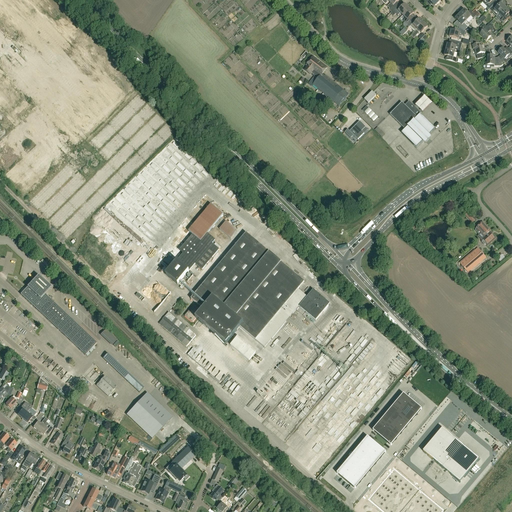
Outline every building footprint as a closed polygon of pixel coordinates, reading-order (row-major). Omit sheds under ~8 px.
[(398,0),(389,0),(388,1),(391,3),(387,7),(390,9),(389,10),(391,12),(398,6),(395,4),(398,0)] [(493,0),(484,0),(482,3),(485,5),(486,4),(488,6),(486,8),(489,10),(489,9),(494,5),(491,2),(493,0)] [(497,17),(505,8),(501,3),(497,7),(494,5),(489,9),(497,17)] [(403,15),(409,9),(405,4),(400,9),(398,6),(391,12),(390,13),(393,16),(396,14),(398,16),(400,13),(403,15)] [(510,12),(505,8),(497,17),(503,24),(508,19),(506,16),(510,12)] [(411,21),(414,18),(412,15),(414,13),(409,9),(403,15),(406,18),(403,21),(407,25),(411,21)] [(464,10),(459,14),(466,21),(471,17),(473,19),(476,16),(471,12),(468,14),(464,10)] [(464,24),(466,21),(459,14),(455,19),(459,23),(456,26),(459,28),(464,31),(468,27),(464,24)] [(417,29),(423,23),(419,19),(413,25),(412,24),(413,23),(411,21),(407,25),(407,26),(409,28),(410,26),(415,31),(417,29)] [(428,27),(427,26),(427,25),(425,23),(424,24),(423,23),(417,29),(421,33),(428,27)] [(486,41),(491,36),(488,33),(490,31),(485,26),(483,28),(484,30),(480,34),(486,41)] [(465,32),(464,31),(459,28),(458,32),(451,31),(449,37),(459,39),(459,36),(461,37),(461,36),(464,37),(465,32)] [(447,44),(446,50),(455,52),(458,53),(461,44),(455,42),(454,46),(447,44)] [(476,55),(477,55),(477,56),(477,59),(483,58),(482,54),(485,53),(483,46),(480,47),(480,44),(472,46),(473,49),(475,49),(476,55)] [(511,52),(507,47),(505,49),(503,48),(498,53),(505,60),(507,57),(508,59),(511,56),(511,55),(511,52)] [(444,56),(446,56),(445,60),(456,63),(457,59),(453,58),(455,52),(446,50),(444,56)] [(500,67),(503,65),(499,59),(497,60),(495,60),(495,59),(494,58),(494,56),(487,55),(487,65),(491,65),(490,67),(494,67),(500,67)] [(311,74),(317,79),(322,74),(327,68),(313,57),(306,65),(307,66),(304,70),(310,75),(311,74)] [(348,94),(343,90),(325,75),(324,76),(322,74),(317,79),(313,85),(339,106),(348,94)] [(368,104),(376,96),(372,92),(364,100),(368,104)] [(416,105),(416,106),(415,107),(418,110),(419,108),(422,111),(423,111),(427,108),(431,103),(431,102),(425,96),(424,96),(419,101),(416,104),(416,105)] [(405,106),(402,103),(390,115),(405,129),(402,132),(416,147),(424,140),(425,142),(429,138),(427,136),(434,129),(420,115),(421,113),(418,110),(415,107),(409,101),(405,106)] [(362,131),(366,128),(360,122),(350,132),(358,140),(364,134),(362,131)] [(302,216),(304,214),(292,202),(290,204),(302,216)] [(212,244),(215,240),(207,234),(223,215),(211,204),(189,231),(193,235),(180,250),(184,254),(166,275),(178,285),(195,264),(202,269),(219,250),(212,244)] [(465,215),(472,223),(474,221),(467,213),(465,215)] [(238,231),(226,221),(220,229),(231,239),(238,231)] [(476,229),(476,231),(480,235),(481,234),(484,237),(485,236),(489,233),(491,231),(483,222),(476,228),(477,228),(476,229)] [(142,236),(139,240),(150,249),(154,243),(140,232),(141,231),(139,230),(137,233),(142,236)] [(482,241),(482,242),(484,245),(486,245),(487,244),(488,244),(494,238),(490,233),(489,233),(485,236),(486,237),(483,239),(484,240),(482,241)] [(194,305),(185,316),(193,323),(196,319),(226,343),(240,327),(256,340),(265,347),(286,322),(277,314),(280,310),(304,282),(246,234),(191,299),(204,309),(202,311),(194,305)] [(468,273),(486,258),(478,248),(460,263),(468,273)] [(51,288),(38,276),(20,295),(85,356),(97,343),(45,295),(51,288)] [(330,304),(313,289),(299,307),(316,321),(330,304)] [(155,311),(157,312),(164,302),(162,301),(155,311)] [(173,321),(177,317),(169,311),(166,316),(173,321)] [(160,324),(170,331),(173,326),(163,319),(160,324)] [(183,322),(179,327),(184,331),(188,326),(183,322)] [(184,331),(194,340),(198,335),(188,327),(184,331)] [(101,335),(112,346),(117,340),(106,329),(101,334),(101,335)] [(235,335),(233,338),(235,340),(230,345),(249,360),(257,352),(238,336),(237,337),(235,335)] [(188,347),(192,342),(186,337),(182,342),(188,347)] [(42,355),(44,357),(45,355),(38,349),(34,354),(39,359),(42,355)] [(390,376),(394,380),(399,374),(395,371),(390,376)] [(40,378),(37,389),(46,391),(48,385),(40,378)] [(104,378),(97,385),(108,396),(115,389),(104,378)] [(271,392),(276,386),(270,382),(266,388),(271,392)] [(10,388),(7,386),(6,384),(0,390),(0,398),(3,396),(6,399),(10,388)] [(262,394),(259,391),(257,393),(261,396),(260,396),(264,399),(267,396),(264,393),(262,394)] [(24,399),(21,397),(20,397),(22,393),(19,392),(16,398),(19,399),(18,401),(17,400),(16,399),(16,398),(14,396),(12,398),(6,405),(11,409),(17,403),(18,404),(19,405),(22,402),(24,399)] [(152,439),(173,417),(147,393),(127,415),(152,439)] [(391,446),(422,409),(403,394),(373,431),(391,446)] [(23,419),(28,413),(23,409),(18,415),(23,419)] [(33,417),(30,415),(32,413),(32,412),(33,410),(31,409),(28,412),(28,413),(23,419),(25,421),(25,422),(27,424),(28,423),(33,417)] [(55,426),(60,428),(63,419),(59,417),(55,426)] [(39,432),(48,420),(46,418),(41,424),(38,422),(34,428),(39,432)] [(50,426),(48,429),(46,428),(50,422),(48,420),(39,432),(43,436),(45,434),(47,436),(53,429),(50,426)] [(442,428),(423,452),(433,460),(460,482),(479,459),(452,437),(442,428)] [(0,437),(0,441),(1,442),(0,444),(0,448),(1,450),(5,445),(4,444),(9,437),(4,433),(0,437)] [(55,436),(52,440),(51,443),(57,447),(61,440),(63,437),(57,433),(55,436)] [(68,442),(70,440),(71,438),(68,436),(62,446),(65,448),(63,451),(70,455),(73,449),(74,448),(70,446),(71,444),(68,442)] [(367,437),(337,474),(355,489),(386,452),(367,437)] [(17,444),(13,440),(11,439),(6,446),(9,449),(7,451),(9,453),(4,459),(7,461),(8,462),(11,458),(10,458),(13,453),(11,451),(17,444)] [(100,446),(95,443),(89,455),(95,457),(100,446)] [(15,454),(12,459),(17,463),(15,467),(18,468),(22,460),(20,459),(21,458),(26,450),(20,446),(15,454)] [(82,448),(76,459),(84,463),(89,452),(82,448)] [(188,448),(170,465),(173,468),(176,465),(178,467),(180,465),(182,468),(183,467),(195,455),(188,448)] [(106,451),(102,460),(98,458),(95,463),(96,463),(94,468),(101,472),(105,462),(106,463),(110,453),(106,451)] [(31,463),(35,456),(31,453),(22,465),(27,468),(27,467),(28,467),(31,463)] [(39,459),(35,456),(31,463),(28,467),(30,468),(33,464),(35,465),(39,459)] [(110,469),(107,474),(115,479),(117,475),(120,477),(129,460),(124,457),(120,466),(114,463),(112,466),(110,469)] [(41,471),(46,464),(47,463),(41,460),(36,468),(39,470),(37,474),(39,475),(38,476),(39,476),(39,475),(41,472),(41,471)] [(40,481),(50,466),(46,464),(41,471),(41,472),(39,475),(39,476),(42,478),(40,481)] [(133,474),(137,465),(135,464),(131,472),(129,471),(128,474),(127,473),(124,478),(125,479),(124,482),(123,482),(128,485),(129,483),(132,476),(131,476),(132,474),(133,474)] [(142,467),(137,465),(133,474),(132,474),(131,476),(132,476),(129,483),(128,485),(132,487),(132,486),(134,487),(140,475),(138,474),(142,467)] [(172,469),(169,472),(176,480),(177,479),(180,482),(183,479),(185,481),(189,477),(184,471),(183,472),(180,470),(181,469),(182,468),(180,465),(178,467),(176,465),(173,468),(172,469)] [(54,469),(50,466),(40,481),(44,484),(47,480),(54,469)] [(163,471),(157,468),(151,466),(149,471),(157,475),(161,477),(162,474),(163,471)] [(220,466),(219,469),(218,469),(212,480),(218,482),(223,471),(224,467),(220,466)] [(394,469),(368,500),(382,511),(441,511),(443,510),(394,469)] [(63,490),(69,478),(63,475),(59,473),(56,480),(60,481),(57,488),(59,489),(53,500),(57,502),(63,491),(63,490)] [(156,487),(161,477),(160,478),(154,475),(151,483),(146,481),(145,483),(144,483),(142,487),(143,487),(141,491),(148,495),(150,491),(152,486),(156,487)] [(2,488),(5,490),(11,480),(12,479),(8,477),(2,488)] [(72,479),(65,494),(70,496),(77,482),(72,479)] [(164,503),(168,493),(170,489),(167,487),(178,492),(176,496),(178,498),(181,493),(183,488),(168,480),(164,489),(161,488),(160,490),(160,489),(156,499),(164,503)] [(216,500),(224,491),(222,489),(221,490),(217,487),(213,491),(214,492),(211,496),(216,500)] [(240,492),(236,497),(240,500),(244,495),(247,492),(243,488),(240,492)] [(35,490),(29,500),(28,502),(31,504),(32,505),(37,497),(40,494),(35,490)] [(98,501),(101,496),(92,491),(89,496),(98,501)] [(186,501),(184,500),(185,495),(181,493),(178,498),(175,503),(179,505),(177,509),(182,511),(184,507),(185,508),(187,504),(187,502),(186,501)] [(96,506),(98,501),(89,496),(86,501),(96,506)] [(28,502),(29,500),(26,499),(22,506),(27,509),(30,505),(31,504),(28,502)] [(63,501),(60,499),(57,506),(64,509),(66,506),(62,504),(63,501)] [(116,511),(120,502),(114,499),(111,505),(110,504),(108,508),(116,511)] [(96,506),(86,501),(84,506),(93,511),(96,506)] [(229,503),(227,505),(226,506),(223,503),(222,503),(218,508),(221,511),(224,511),(228,509),(231,505),(229,503)]
